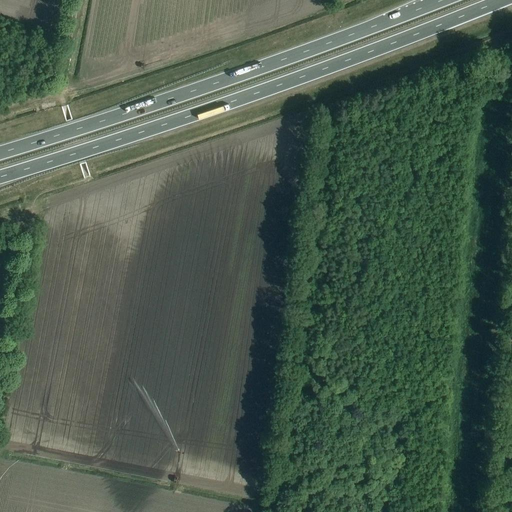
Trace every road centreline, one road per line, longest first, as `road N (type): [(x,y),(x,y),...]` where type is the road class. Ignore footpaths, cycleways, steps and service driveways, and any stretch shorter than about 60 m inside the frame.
road 1 (trunk): [(0,177),(170,125),(503,0)]
road 2 (trunk): [(445,0),(0,152)]
road 3 (track): [(32,197),(0,365)]
